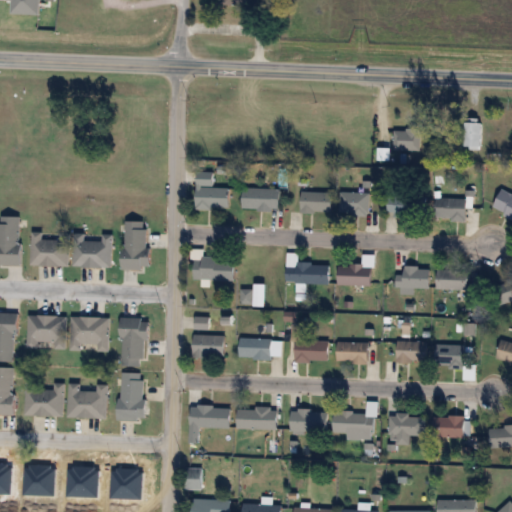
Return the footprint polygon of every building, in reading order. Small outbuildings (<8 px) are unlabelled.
[(466,126),(465,149),(481,149),(482,127),(466,126)] [(394,150),(422,150),(422,129),(394,129),(394,150)] [(231,187),(214,187),(214,172),(198,172),(198,209),(231,209),(231,187)] [(280,188),(244,188),(244,210),(280,210),(280,188)] [(493,206),(511,216),(511,193),(503,189),(493,206)] [(333,192),(302,192),(302,212),(333,212),(333,192)] [(340,213),(370,213),(370,193),(340,193),(340,213)] [(427,216),(427,197),(388,197),(388,216),(427,216)] [(436,221),(468,221),(468,199),(436,199),(436,221)] [(0,265),(22,265),(22,216),(0,216),(0,265)] [(147,248),(147,221),(125,221),(125,270),(151,270),(151,248),(147,248)] [(43,239),(43,232),(33,231),(32,265),(70,266),(71,233),(60,232),(60,240),(43,239)] [(73,267),(112,268),(113,238),(87,237),(87,234),(75,233),(73,267)] [(330,283),(331,264),(299,263),(299,253),(287,253),(287,283),(330,283)] [(364,265),(339,265),(339,285),(374,285),(374,256),(364,256),(364,265)] [(195,259),(195,280),(236,280),(236,259),(195,259)] [(415,288),(431,288),(431,266),(406,266),(406,276),(399,276),(399,293),(415,293),(415,288)] [(469,270),(438,270),(438,289),(469,289),(469,270)] [(502,303),(511,300),(511,278),(497,283),(502,303)] [(266,306),(266,284),(255,284),(255,289),(242,289),(242,306),(266,306)] [(0,360),(17,361),(17,314),(0,313),(0,360)] [(29,348),(67,348),(67,316),(29,316),(29,348)] [(71,317),(71,350),(110,350),(110,317),(71,317)] [(123,366),(148,366),(148,318),(123,318),(123,366)] [(226,335),(195,335),(195,357),(226,357),(226,335)] [(282,358),(282,339),(240,339),(240,358),(282,358)] [(496,359),(511,363),(511,341),(502,339),(496,359)] [(330,340),(297,340),(297,361),(330,361),(330,340)] [(338,362),(369,362),(369,342),(338,342),(338,362)] [(398,362),(428,362),(428,342),(398,342),(398,362)] [(436,368),(467,368),(467,344),(436,344),(436,368)] [(0,414),(14,415),(15,367),(0,367),(0,414)] [(121,419),(146,419),(146,373),(121,373),(121,419)] [(65,383),(54,383),(53,390),(38,389),(38,382),(26,382),(26,415),(64,416),(65,383)] [(69,418),(107,418),(108,385),(69,384),(69,418)] [(377,402),(368,402),(367,412),(335,412),(334,433),(348,433),(348,439),(376,440),(377,402)] [(231,428),(232,407),(191,406),(190,442),(200,443),(201,427),(231,428)] [(238,428),(278,429),(279,408),(239,406),(238,428)] [(328,433),(328,410),(292,410),(292,433),(328,433)] [(425,414),(390,414),(390,444),(410,444),(410,436),(425,436),(425,414)] [(434,437),(466,437),(466,416),(434,416),(434,437)] [(511,426),(490,426),(490,446),(511,446),(511,426)] [(203,468),(187,468),(187,488),(203,489),(203,468)] [(194,511),(231,511),(231,499),(195,499),(194,511)] [(439,500),(439,511),(478,511),(478,500),(439,500)] [(511,511),(511,501),(511,500),(498,511),(511,511)]
